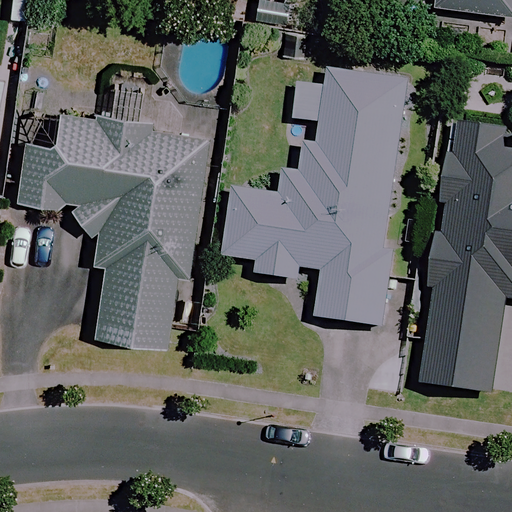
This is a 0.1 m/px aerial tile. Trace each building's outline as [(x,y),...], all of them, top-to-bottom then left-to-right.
[(342,0),(303,0),(300,35),(337,39),(342,0)] [(511,0),(431,0),(430,15),(511,23),(511,12),(511,0)] [(402,83),(322,73),(313,146),(299,144),(296,174),(281,172),(278,198),(230,191),(221,257),(254,261),(252,275),(317,283),(313,320),(379,328),(388,252),(381,251),(402,83)] [(83,229),(79,266),(91,268),(83,338),(162,348),(170,278),(185,280),(201,140),(137,132),(142,89),(103,84),(99,120),(21,111),(10,203),(68,210),(66,227),(83,229)] [(511,134),(452,131),(449,164),(435,163),(421,387),(494,391),(500,299),(511,299),(511,134)]
